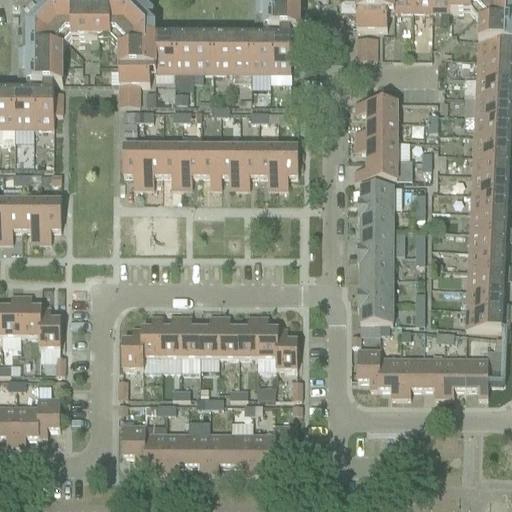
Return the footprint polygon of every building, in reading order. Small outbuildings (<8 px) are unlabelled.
[(111,11),(111,5),(111,0),(103,0),(103,11),(111,11)] [(291,81),(291,66),(291,59),(291,52),(291,44),(291,37),(299,37),(299,0),(356,0),(356,19),(387,19),(392,19),(392,0),(264,0),(264,9),(264,15),(260,15),(260,19),(259,19),(259,29),(254,29),(252,29),(252,40),(251,81),(270,81),(291,81)] [(264,9),(264,0),(254,0),(254,9),(264,9)] [(413,19),(412,0),(392,0),(392,19),(413,19)] [(432,19),(431,0),(412,0),(413,19),(432,19)] [(451,19),(451,0),(431,0),(432,19),(451,19)] [(451,0),(451,19),(470,19),(478,30),(479,31),(478,48),(511,49),(511,3),(508,0),(451,0)] [(54,121),(54,113),(54,106),(54,100),(54,92),(62,92),(63,55),(72,45),(110,46),(119,55),(119,74),(150,74),(150,80),(155,81),(155,44),(155,35),(155,33),(148,25),(153,20),(145,12),(140,17),(132,10),(133,5),(111,5),(111,11),(103,11),(95,11),(87,11),(79,11),(71,11),(71,5),(47,5),(42,10),(46,14),(39,21),(31,28),(27,24),(22,30),(22,54),(27,54),(27,64),(27,70),(23,70),(23,74),(22,74),(22,85),(15,85),(15,136),(54,136),(54,121)] [(39,21),(46,14),(42,10),(39,7),(31,14),(39,21)] [(264,15),(264,9),(254,9),(254,19),(259,19),(260,19),(260,15),(264,15)] [(31,28),(39,21),(31,14),(24,21),(27,24),(31,28)] [(387,37),(387,19),(356,19),(356,37),(387,37)] [(175,81),(175,29),(168,29),(168,37),(170,40),(170,44),(167,44),(155,44),(155,81),(175,81)] [(194,81),(194,44),(182,44),(180,44),(180,40),(182,37),(181,29),(175,29),(175,81),(194,81)] [(213,81),(213,29),(207,29),(206,37),(208,40),(208,44),(206,44),(194,44),(194,81),(213,81)] [(232,81),(232,44),(221,44),(218,44),(218,40),(220,37),(220,29),(213,29),(213,81),(232,81)] [(251,81),(252,40),(252,29),(245,29),(245,37),(247,40),(247,44),(244,44),(232,44),(232,81),(251,81)] [(511,49),(478,48),(477,67),(511,68),(511,49)] [(27,64),(27,54),(22,54),(17,54),(17,64),(27,64)] [(27,70),(27,64),(17,64),(17,74),(22,74),(23,74),(23,70),(27,70)] [(511,68),(477,67),(477,86),(511,87),(511,68)] [(150,92),(150,80),(150,74),(119,74),(119,75),(119,92),(129,92),(139,92),(150,92)] [(0,99),(0,150),(15,150),(15,136),(15,85),(8,85),(8,92),(10,95),(10,99),(7,99),(0,99)] [(511,87),(477,86),(476,106),(511,107),(511,87)] [(155,100),(145,100),(145,114),(155,114),(155,100)] [(174,101),(174,113),(187,113),(187,101),(174,101)] [(250,106),(238,106),(238,114),(250,114),(250,106)] [(511,119),(511,112),(511,107),(476,106),(475,125),(511,126),(511,121),(511,119)] [(397,130),(397,110),(355,110),(355,121),(366,121),(366,130),(397,130)] [(62,121),(62,113),(54,113),(54,121),(62,121)] [(228,113),(219,114),(220,124),(229,123),(228,113)] [(220,124),(219,114),(210,114),(211,124),(220,124)] [(144,129),(144,120),(135,120),(135,129),(144,129)] [(153,120),(144,120),(144,129),(153,129),(153,120)] [(181,129),(181,120),(172,120),(172,129),(181,129)] [(190,120),(181,120),(181,129),(190,129),(190,120)] [(259,129),(259,120),(250,120),(250,129),(259,129)] [(268,120),(259,120),(259,129),(268,129),(268,120)] [(298,129),(298,120),(288,120),(288,129),(298,129)] [(427,121),(427,130),(437,130),(437,121),(427,121)] [(511,134),(511,131),(511,126),(475,125),(474,144),(511,146),(511,134)] [(397,149),(397,130),(366,130),(366,139),(355,139),(355,149),(397,149)] [(437,139),(437,130),(427,130),(427,139),(437,139)] [(510,157),(511,146),(474,144),(473,163),(511,164),(511,159),(510,160),(510,157)] [(278,196),(278,154),(278,146),(258,146),(258,154),(259,154),(259,184),(267,184),(267,196),(278,196)] [(397,169),(397,149),(355,149),(355,160),(366,160),(366,169),(397,169)] [(143,196),(143,153),(123,153),(123,184),(133,184),(133,195),(143,196)] [(162,184),(162,153),(143,153),(143,196),(153,196),(153,184),(162,184)] [(181,196),(181,154),(162,153),(162,184),(171,184),(171,196),(181,196)] [(201,184),(201,154),(181,154),(181,196),(192,196),(192,184),(201,184)] [(220,184),(220,154),(201,154),(201,184),(210,184),(210,196),(221,196),(221,184),(220,184)] [(239,196),(240,154),(220,154),(220,184),(221,184),(229,184),(229,196),(239,196)] [(259,184),(259,154),(258,154),(240,154),(239,196),(249,196),(249,184),(259,184)] [(298,185),(298,154),(278,154),(278,196),(288,196),(288,184),(298,185)] [(422,161),(421,170),(432,170),(432,161),(422,161)] [(510,172),(510,170),(511,169),(511,164),(473,163),(473,182),(509,184),(510,172)] [(397,188),(397,169),(366,169),(366,177),(354,177),(354,188),(397,188)] [(431,178),(432,170),(421,170),(421,178),(431,178)] [(13,182),(13,192),(22,192),(22,182),(13,182)] [(22,182),(22,192),(31,192),(31,182),(22,182)] [(51,182),(51,191),(61,192),(61,182),(51,182)] [(509,196),(509,184),(473,182),(472,202),(511,203),(511,198),(508,198),(509,196)] [(393,195),(380,195),(360,194),(360,209),(358,209),(358,217),(393,218),(393,195)] [(508,210),(508,208),(511,208),(511,203),(472,202),(471,221),(507,222),(508,210)] [(415,203),(415,215),(426,215),(426,203),(415,203)] [(22,238),(22,208),(3,208),(3,250),(12,250),(12,238),(22,238)] [(41,250),(42,208),(22,208),(22,238),(31,238),(30,250),(41,250)] [(61,208),(42,208),(41,250),(51,250),(51,238),(61,238),(61,208)] [(426,227),(426,215),(415,215),(415,227),(426,227)] [(393,241),(393,218),(358,217),(357,227),(360,227),(360,240),(393,241)] [(507,234),(507,222),(471,221),(470,240),(511,241),(511,236),(511,237),(507,237),(507,234)] [(393,264),(393,241),(360,240),(360,254),(357,254),(357,263),(393,264)] [(506,261),(506,249),(506,246),(511,246),(511,247),(511,241),(470,240),(469,259),(506,261)] [(415,256),(415,264),(425,264),(425,256),(415,256)] [(505,272),(506,261),(469,259),(469,278),(511,280),(511,273),(510,275),(505,275),(505,272)] [(393,287),(393,264),(357,263),(357,273),(360,273),(360,286),(393,287)] [(425,273),(425,264),(415,264),(415,273),(425,273)] [(504,299),(505,287),(505,285),(509,285),(511,287),(511,280),(469,278),(468,297),(504,299)] [(392,310),(393,287),(360,286),(360,300),(357,300),(357,310),(392,310)] [(504,313),(504,311),(504,299),(468,297),(467,317),(511,318),(511,311),(508,313),(504,313)] [(1,314),(1,344),(16,345),(20,345),(20,302),(16,302),(11,302),(11,314),(1,314)] [(20,302),(20,345),(33,345),(39,345),(39,314),(33,314),(31,314),(32,302),(20,302)] [(392,333),(392,310),(357,310),(357,318),(360,318),(360,333),(380,333),(389,333),(392,333)] [(425,333),(425,310),(415,310),(415,333),(425,333)] [(39,345),(39,357),(40,356),(60,357),(60,326),(50,326),(51,314),(39,314),(39,345)] [(511,325),(511,318),(467,317),(466,338),(481,338),(503,338),(503,326),(503,323),(508,323),(510,325),(511,325)] [(144,335),(144,365),(163,366),(163,335),(163,323),(152,323),(152,335),(150,335),(144,335)] [(163,335),(163,366),(182,366),(182,323),(171,323),(171,335),(167,335),(163,335)] [(182,323),(182,366),(200,366),(201,335),(191,335),(191,323),(184,323),(182,323)] [(201,335),(200,366),(219,366),(219,324),(218,324),(209,324),(209,335),(201,335)] [(219,324),(219,366),(238,366),(238,335),(235,335),(230,335),(230,324),(219,324)] [(238,335),(238,366),(257,366),(257,324),(253,324),(247,324),(247,335),(238,335)] [(257,324),(257,366),(275,366),(276,336),(270,336),(268,336),(268,324),(257,324)] [(380,342),(380,333),(360,333),(360,341),(380,342)] [(389,342),(389,333),(380,333),(380,342),(389,342)] [(122,347),(122,377),(144,377),(144,365),(144,335),(132,335),(132,347),(122,347)] [(275,366),(275,378),(277,378),(297,378),(297,347),(287,347),(287,336),(276,336),(275,366)] [(401,339),(401,347),(410,347),(410,339),(401,339)] [(445,350),(445,341),(436,340),(436,349),(445,350)] [(454,342),(445,341),(445,350),(453,351),(454,342)] [(360,343),(351,343),(351,353),(360,353),(360,343)] [(506,346),(495,345),(495,353),(506,353),(506,346)] [(379,397),(379,366),(380,366),(380,357),(357,357),(357,388),(369,388),(369,397),(379,397)] [(65,374),(65,365),(56,364),(56,373),(56,382),(64,383),(65,374)] [(401,366),(380,366),(379,366),(379,397),(391,397),(391,406),(401,406),(401,366)] [(422,397),(422,366),(401,366),(401,406),(410,406),(410,397),(422,397)] [(444,406),(444,366),(422,366),(422,397),(434,397),(434,406),(444,406)] [(465,397),(466,366),(444,366),(444,406),(453,406),(453,397),(465,397)] [(488,366),(468,366),(466,366),(465,397),(477,398),(477,406),(488,406),(488,366)] [(10,374),(2,374),(2,383),(10,383),(10,374)] [(16,397),(16,388),(7,388),(7,397),(16,397)] [(25,388),(16,388),(16,397),(25,397),(25,388)] [(64,398),(64,389),(56,388),(55,398),(64,398)] [(127,388),(123,388),(118,388),(118,397),(118,406),(127,407),(127,397),(127,388)] [(301,407),(301,389),(293,389),(293,407),(301,407)] [(258,394),(258,407),(266,407),(274,407),(275,400),(275,394),(266,394),(258,394)] [(207,395),(199,395),(199,406),(207,405),(207,395)] [(181,407),(181,398),(172,398),(172,407),(181,407)] [(190,398),(181,398),(181,407),(190,407),(190,398)] [(238,407),(238,398),(229,398),(229,407),(238,407)] [(247,398),(238,398),(238,407),(247,407),(247,398)] [(60,406),(59,406),(37,406),(37,414),(38,414),(38,446),(47,446),(47,437),(60,437),(60,406)] [(205,415),(205,407),(196,407),(196,415),(205,415)] [(214,415),(214,407),(205,407),(205,415),(214,415)] [(223,407),(214,407),(214,415),(223,415),(223,407)] [(127,422),(127,412),(118,412),(118,422),(127,422)] [(157,421),(157,413),(144,412),(144,421),(157,421)] [(166,421),(166,413),(157,413),(157,421),(166,421)] [(175,421),(175,413),(166,413),(166,421),(175,421)] [(253,422),(253,413),(244,413),(244,422),(253,422)] [(262,413),(253,413),(253,422),(262,422),(262,413)] [(301,423),(301,413),(293,413),(293,423),(301,423)] [(16,454),(16,414),(0,414),(0,445),(7,446),(6,454),(16,454)] [(38,446),(38,414),(37,414),(16,414),(16,454),(26,454),(26,446),(38,446)] [(144,473),(145,441),(145,433),(122,433),(122,464),(135,464),(135,473),(144,473)] [(296,434),(274,434),(274,442),(274,474),(284,474),(284,465),(296,465),(296,434)] [(166,482),(166,442),(145,442),(145,441),(144,473),(156,473),(156,482),(166,482)] [(188,473),(188,442),(166,442),(166,482),(176,482),(176,473),(188,473)] [(209,482),(209,442),(188,442),(188,473),(200,473),(200,482),(209,482)] [(231,473),(231,442),(209,442),(209,482),(219,482),(219,473),(231,473)] [(252,482),(253,442),(231,442),(231,473),(243,473),(243,482),(252,482)] [(274,442),(253,442),(252,482),(262,482),(262,474),(274,474),(274,442)]
